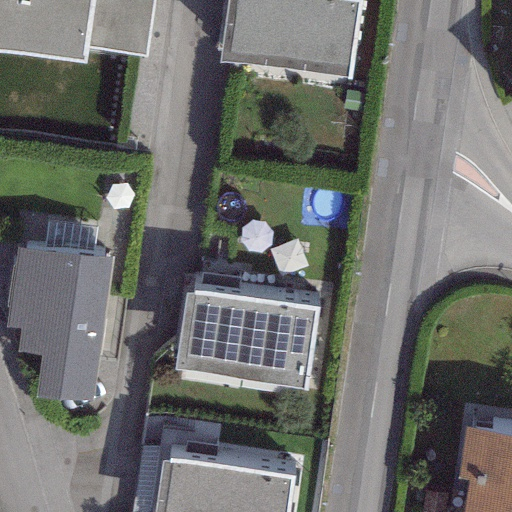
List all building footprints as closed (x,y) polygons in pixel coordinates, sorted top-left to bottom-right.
[(0,0),(0,55),(88,68),(90,51),(139,57),(146,0),(0,0)] [(357,0),(229,0),(221,61),(347,77),(357,0)] [(104,256),(11,246),(2,323),(17,325),(15,348),(36,351),(31,394),(88,400),(104,256)] [(312,311),(181,294),(171,373),(301,390),(312,311)] [(511,511),(511,403),(466,396),(446,511),(511,511)] [(286,511),(292,477),(159,457),(150,511),(286,511)]
